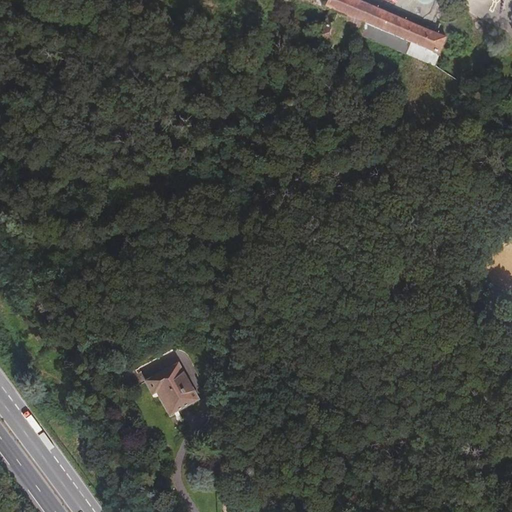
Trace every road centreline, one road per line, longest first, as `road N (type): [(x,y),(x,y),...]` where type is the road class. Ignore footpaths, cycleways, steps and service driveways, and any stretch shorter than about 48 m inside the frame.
road 1 (track): [(152,0),(185,43),(231,67),(301,79),(312,61),(286,36),(218,21),(196,0)]
road 2 (track): [(0,291),(63,385),(90,466),(126,511)]
road 3 (trunk): [(83,511),(0,398)]
